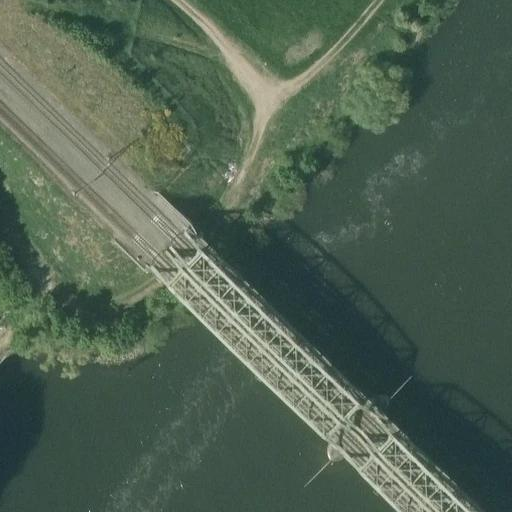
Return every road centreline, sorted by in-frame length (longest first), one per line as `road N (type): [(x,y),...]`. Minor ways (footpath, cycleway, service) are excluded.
road 1 (track): [(0,213),(43,284),(105,306),(160,287),(199,247),(274,101),(175,0)]
road 2 (track): [(274,101),(326,61),(377,0)]
